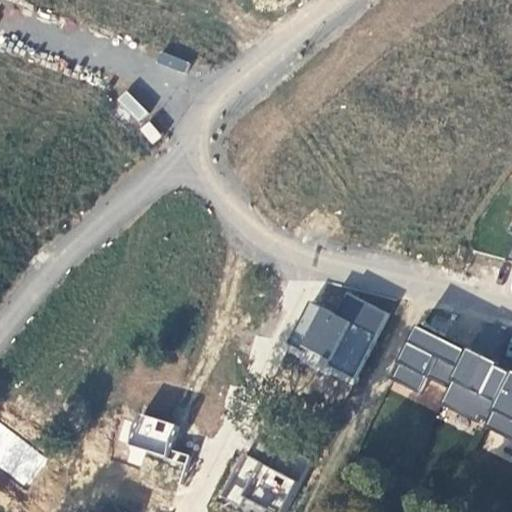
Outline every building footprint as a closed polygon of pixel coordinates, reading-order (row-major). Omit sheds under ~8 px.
[(138,122),(148,112),(126,90),(116,100),(138,122)] [(326,286),(321,306),(338,310),(343,290),(326,286)] [(355,384),(388,312),(346,293),(336,314),(309,301),(285,352),(355,384)] [(511,462),(511,371),(412,328),(390,379),(420,392),(426,377),(448,387),(441,405),(491,427),(482,449),(511,462)] [(128,445),(167,456),(176,423),(138,412),(128,445)] [(0,465),(23,486),(45,461),(0,421),(0,465)] [(253,511),(279,511),(295,478),(238,453),(219,497),(253,511)]
